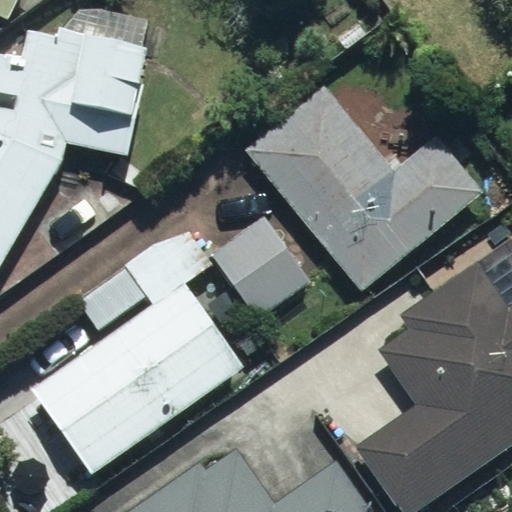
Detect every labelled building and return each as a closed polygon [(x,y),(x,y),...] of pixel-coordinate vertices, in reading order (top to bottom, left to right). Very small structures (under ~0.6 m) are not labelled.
[(0,0),(0,23),(7,27),(19,0),(0,0)] [(24,63),(0,59),(0,276),(1,277),(72,151),(130,161),(145,54),(27,37),(24,63)] [(322,87),(245,155),(368,294),(486,190),(441,139),(400,175),(322,87)] [(267,223),(213,260),(257,323),(311,286),(267,223)] [(82,469),(90,477),(243,368),(188,289),(215,270),(183,225),(122,268),(150,307),(26,394),(62,444),(59,445),(56,445),(54,446),(51,447),(49,449),(47,450),(45,453),(44,455),(43,457),(42,460),(41,462),(41,465),(41,468),(41,471),(42,473),(43,476),(45,478),(47,480),(49,482),(51,483),(53,485),(56,486),(58,486),(61,486),(64,486),(66,486),(69,485),(71,484),(74,483),(76,481),(78,479),(79,477),(81,475),(82,472),(82,469)] [(408,332),(379,355),(420,406),(356,457),(400,511),(419,511),(511,448),(511,313),(471,263),(400,322),(408,332)] [(213,457),(129,511),(371,511),(338,461),(275,502),(242,453),(220,467),(213,457)]
